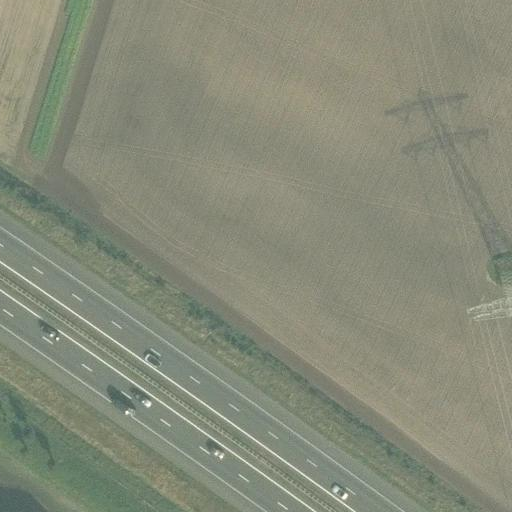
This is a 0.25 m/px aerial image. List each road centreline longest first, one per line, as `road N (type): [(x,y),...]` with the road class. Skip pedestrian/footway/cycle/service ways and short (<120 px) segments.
road 1 (motorway): [(371,511),(0,247)]
road 2 (motorway): [(0,310),(282,511)]
